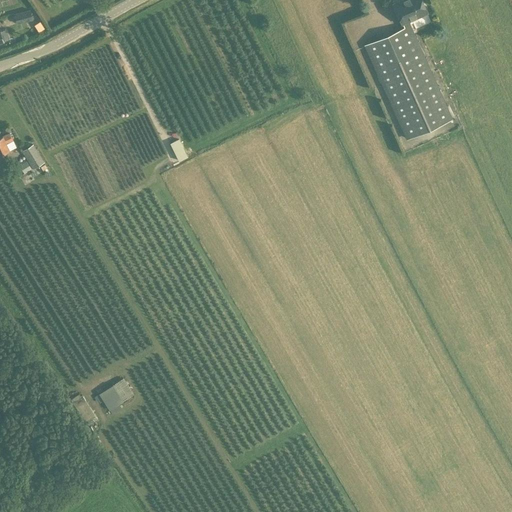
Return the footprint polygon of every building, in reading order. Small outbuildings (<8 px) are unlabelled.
[(409,21),(428,13),(422,0),(398,0),(391,3),(401,25),(402,24),(403,27),(364,45),(406,139),(452,119),(409,21)] [(32,19),(29,9),(14,13),(17,24),(32,19)] [(0,154),(16,147),(9,133),(0,137),(0,154)] [(170,143),(178,160),(187,156),(179,139),(170,143)] [(32,169),(44,162),(33,144),(21,151),(32,169)] [(26,161),(19,165),(24,173),(31,169),(26,161)] [(122,378),(112,384),(122,400),(132,394),(122,378)] [(122,400),(112,384),(99,393),(109,409),(122,400)] [(83,395),(73,401),(86,424),(97,418),(83,395)]
